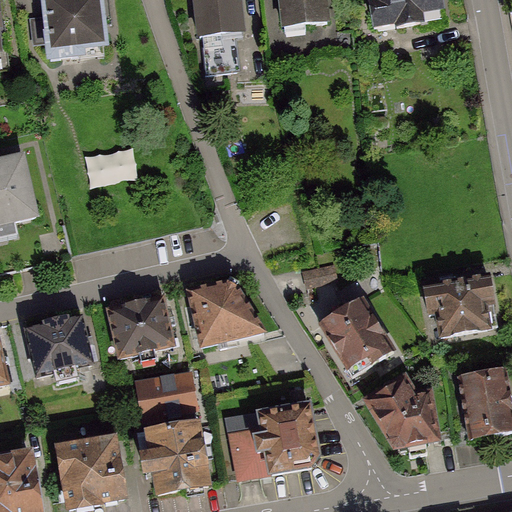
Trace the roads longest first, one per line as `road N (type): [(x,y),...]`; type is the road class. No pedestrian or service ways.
road 1 (residential): [(378,500),(370,464),(252,257)]
road 2 (residential): [(252,257),(155,0)]
road 3 (residential): [(0,314),(252,257)]
road 4 (residential): [(511,147),(486,0)]
road 5 (residential): [(511,476),(378,500)]
